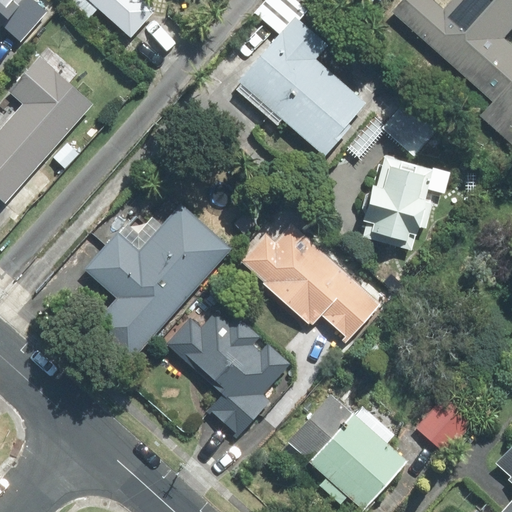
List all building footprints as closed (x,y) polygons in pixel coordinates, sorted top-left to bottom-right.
[(61,14),(44,0),(0,0),(0,29),(1,28),(29,51),(61,14)] [(98,0),(138,38),(161,14),(146,0),(98,0)] [(317,3),(313,0),(266,0),(257,11),(279,31),(240,74),(334,160),(350,142),(363,154),(386,128),(416,155),(442,126),(403,91),(381,115),(320,60),(333,45),(303,18),(317,3)] [(436,0),(386,0),(383,4),(511,118),(511,0),(456,0),(448,10),(436,0)] [(0,192),(10,202),(101,103),(42,49),(7,86),(22,100),(0,123),(0,192)] [(388,151),(364,238),(420,253),(444,166),(388,151)] [(101,322),(137,355),(240,243),(189,196),(141,249),(124,233),(99,262),(130,290),(101,322)] [(387,304),(287,212),(241,262),(310,325),(320,313),(352,342),(387,304)] [(220,293),(174,345),(228,392),(209,412),(234,433),(298,361),(220,293)] [(480,413),(450,388),(416,428),(446,453),(480,413)] [(332,389),(279,449),(304,470),(317,455),(371,502),(410,457),(332,389)] [(511,511),(511,446),(501,457),(511,468),(511,511),(503,511),(485,493),(465,511),(511,511)]
